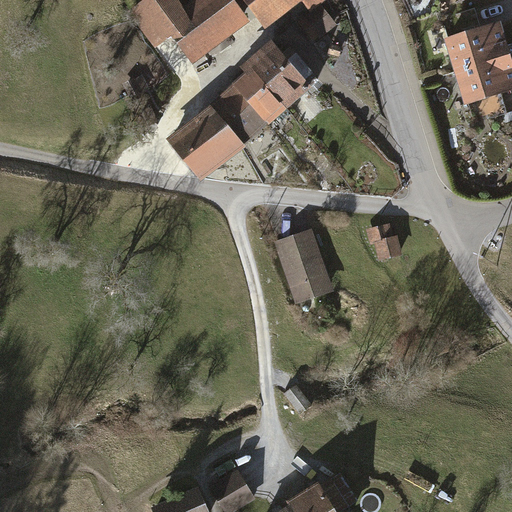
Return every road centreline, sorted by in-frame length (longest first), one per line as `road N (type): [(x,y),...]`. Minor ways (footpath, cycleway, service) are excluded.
road 1 (track): [(0,151),(228,192),(438,204)]
road 2 (track): [(125,176),(163,130),(274,29),(287,30),(375,122),(391,132),(407,127)]
road 3 (track): [(228,192),(260,309),(273,477)]
road 4 (residential): [(367,0),(448,228)]
road 5 (residential): [(448,228),(511,330)]
